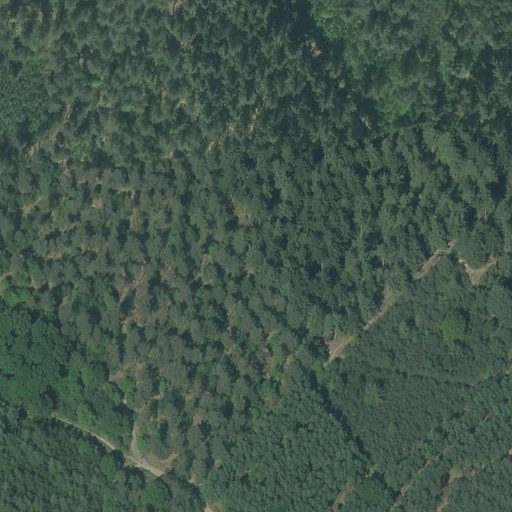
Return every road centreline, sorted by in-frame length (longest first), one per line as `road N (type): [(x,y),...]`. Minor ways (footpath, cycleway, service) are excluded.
road 1 (track): [(0,27),(217,151),(243,261),(336,348),(189,502)]
road 2 (track): [(0,318),(89,357),(123,382),(129,449)]
road 3 (track): [(441,235),(336,348)]
road 4 (track): [(129,449),(0,401)]
